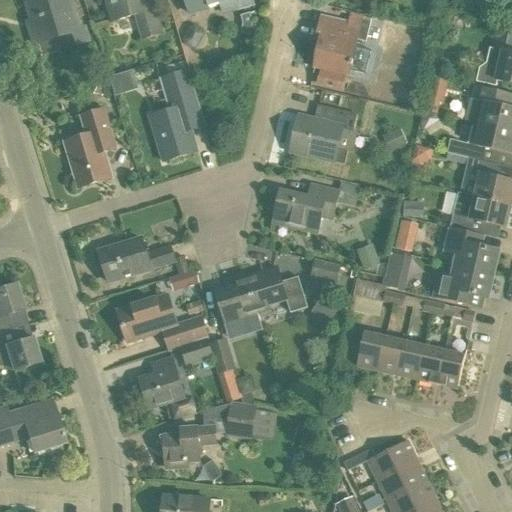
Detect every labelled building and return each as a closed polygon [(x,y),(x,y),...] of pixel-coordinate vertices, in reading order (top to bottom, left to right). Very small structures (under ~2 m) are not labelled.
[(81,30),(71,0),(37,0),(26,4),(34,30),(30,32),(34,45),(40,44),(43,55),(90,41),(86,28),(81,30)] [(143,12),(139,0),(105,0),(112,22),(136,15),(143,39),(161,34),(154,9),(143,12)] [(185,0),(189,15),(208,9),(207,6),(220,2),(224,13),(253,4),(252,0),(185,0)] [(250,36),(253,26),(253,23),(250,13),(240,16),(242,23),(242,26),(240,33),(250,36)] [(361,26),(322,16),(318,31),(322,32),(313,68),(349,76),(357,41),(366,44),(368,35),(371,36),(375,21),(362,18),(361,26)] [(511,37),(498,34),(495,49),(490,48),(486,63),(479,68),(476,83),(496,87),(497,82),(511,85),(511,37)] [(186,72),(183,62),(166,67),(168,77),(159,79),(169,112),(150,118),(164,162),(197,152),(190,130),(206,127),(189,71),(186,72)] [(432,76),(423,111),(437,114),(445,80),(432,76)] [(511,132),(511,108),(496,105),(499,92),(476,87),(470,112),(481,115),(479,124),(511,132)] [(402,96),(401,103),(413,106),(417,92),(411,91),(402,96)] [(352,134),(356,115),(318,106),(314,120),(298,116),(290,153),(334,163),(334,162),(344,165),(348,151),(339,149),(343,132),(352,134)] [(78,188),(111,178),(104,154),(118,150),(105,108),(79,116),(86,137),(65,143),(78,188)] [(511,155),(511,132),(479,124),(474,146),(450,140),(447,154),(475,161),(484,162),(487,149),(511,155)] [(399,129),(382,137),(390,153),(407,145),(399,129)] [(440,167),(443,154),(427,150),(424,164),(440,167)] [(484,162),(475,161),(472,174),(480,176),(475,197),(510,206),(511,199),(511,182),(494,178),(497,165),(484,162)] [(332,220),(339,192),(312,186),(309,198),(281,192),(271,233),(272,234),(274,224),(317,235),(321,217),(332,220)] [(510,206),(475,197),(458,194),(453,215),(450,228),(476,234),(481,235),(484,223),(505,228),(510,206)] [(412,253),(418,225),(401,221),(395,249),(412,253)] [(352,245),(350,228),(332,231),(334,248),(352,245)] [(476,234),(450,228),(448,228),(442,254),(452,256),(450,265),(494,276),(499,253),(473,246),(476,234)] [(145,254),(141,239),(99,252),(109,284),(151,271),(175,264),(179,276),(189,273),(184,257),(176,259),(172,246),(145,254)] [(372,245),(357,250),(364,269),(378,264),(372,245)] [(337,285),(341,266),(315,260),(310,279),(337,285)] [(488,299),(494,276),(450,265),(448,276),(438,273),(432,298),(469,307),(472,295),(488,299)] [(246,278),(257,314),(268,311),(267,306),(286,300),(290,314),(308,309),(298,277),(281,283),(276,269),(246,278)] [(226,324),(257,314),(246,278),(235,282),(236,286),(217,293),(226,324)] [(403,308),(405,296),(385,291),(386,288),(385,287),(385,286),(357,280),(353,295),(379,301),(383,303),(403,308)] [(0,332),(11,329),(7,316),(24,310),(16,285),(2,289),(0,283),(0,332)] [(168,353),(181,349),(181,347),(206,340),(207,340),(209,339),(202,316),(176,324),(168,296),(117,312),(127,343),(162,332),(168,353)] [(189,316),(204,312),(200,301),(186,306),(189,316)] [(443,317),(445,305),(425,301),(422,313),(443,317)] [(472,329),(473,324),(476,313),(465,310),(456,308),(452,325),(472,329)] [(0,366),(10,372),(13,371),(40,363),(32,339),(15,344),(11,329),(0,332),(0,366)] [(377,372),(385,338),(364,333),(357,367),(377,372)] [(397,377),(405,342),(385,338),(377,372),(397,377)] [(208,345),(213,360),(218,376),(227,404),(243,398),(234,371),(236,370),(227,339),(208,345)] [(181,347),(181,349),(187,368),(213,360),(208,345),(207,340),(206,340),(181,347)] [(417,381),(425,347),(405,342),(397,377),(417,381)] [(437,386),(445,352),(425,347),(417,381),(437,386)] [(458,391),(465,356),(445,352),(437,386),(458,391)] [(148,409),(185,398),(172,358),(151,365),(155,375),(139,380),(148,409)] [(65,443),(52,401),(8,414),(6,407),(0,409),(0,446),(28,438),(33,453),(65,443)] [(255,406),(243,404),(231,402),(231,404),(226,435),(226,436),(252,440),(262,442),(262,438),(273,439),(277,415),(266,413),(266,412),(256,410),(257,406),(255,406)] [(216,434),(226,435),(231,404),(203,411),(204,427),(197,427),(197,429),(181,430),(182,436),(164,437),(166,469),(187,468),(187,462),(199,461),(199,447),(217,446),(216,434)] [(377,482),(418,462),(408,441),(376,457),(367,461),(377,482)] [(372,449),(358,456),(361,464),(367,461),(376,457),(372,449)] [(387,503),(428,483),(418,462),(377,482),(387,503)] [(391,511),(420,511),(438,503),(428,483),(387,503),(391,511)] [(209,511),(210,500),(164,497),(162,511),(209,511)] [(339,511),(359,511),(353,497),(336,505),(339,511)] [(442,511),(438,503),(420,511),(442,511)]
